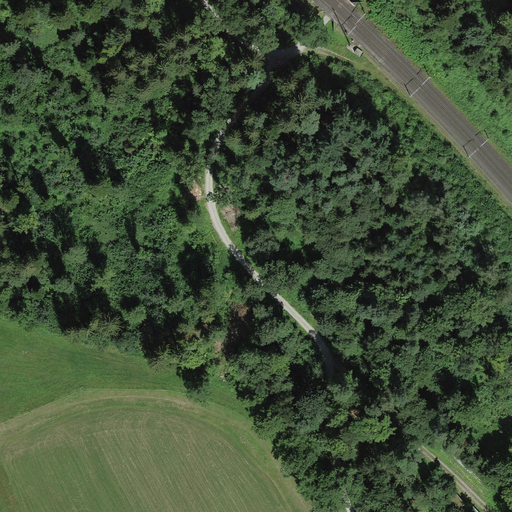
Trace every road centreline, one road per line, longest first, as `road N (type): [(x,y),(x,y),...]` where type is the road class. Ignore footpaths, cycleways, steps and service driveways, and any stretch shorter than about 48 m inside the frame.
road 1 (track): [(505,511),(237,255),(214,209),(210,163),(225,123),(293,47)]
road 2 (track): [(345,0),(293,47),(257,52),(199,0)]
road 3 (track): [(351,511),(334,442),(326,342)]
